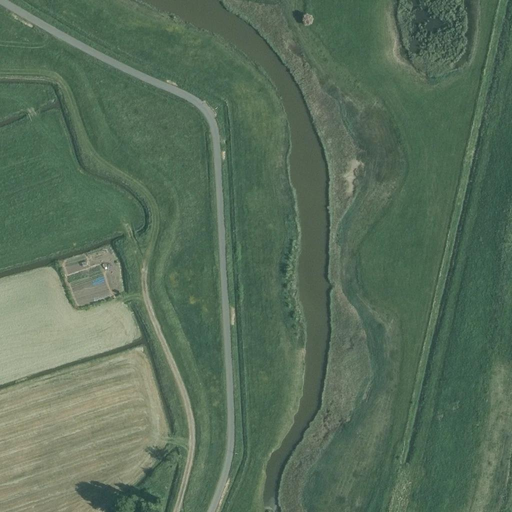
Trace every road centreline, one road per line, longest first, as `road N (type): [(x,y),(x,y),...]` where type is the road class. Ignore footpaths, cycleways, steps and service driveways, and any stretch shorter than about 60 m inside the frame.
road 1 (unclassified): [(211,511),(231,437),(212,121),(192,99),(0,0)]
road 2 (track): [(176,511),(192,435),(145,290),(156,210),(141,186),(91,150),(55,75)]
